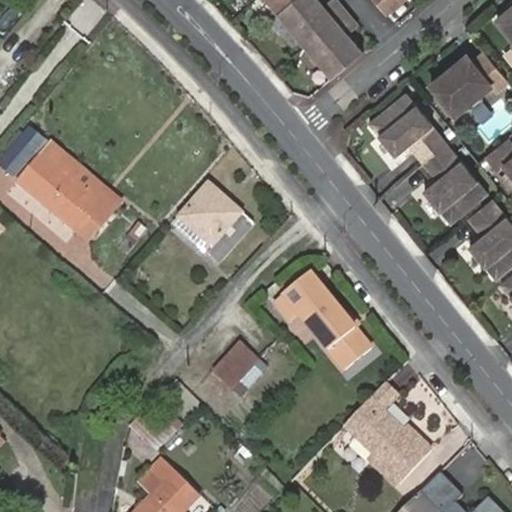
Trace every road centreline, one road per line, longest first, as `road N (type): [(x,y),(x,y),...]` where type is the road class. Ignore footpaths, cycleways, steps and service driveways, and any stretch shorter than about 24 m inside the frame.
road 1 (residential): [(511,405),(292,133)]
road 2 (residential): [(292,133),(453,0)]
road 3 (residential): [(292,133),(171,0)]
